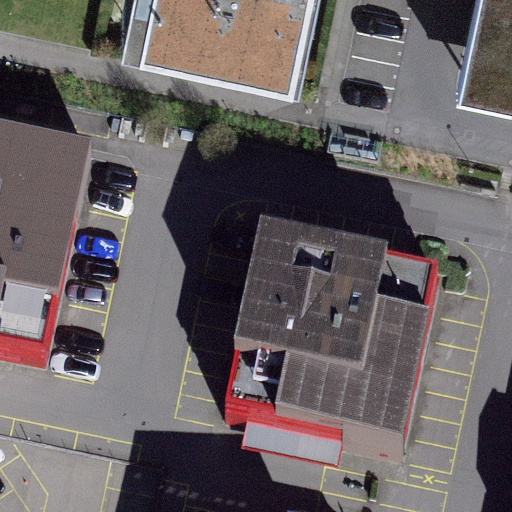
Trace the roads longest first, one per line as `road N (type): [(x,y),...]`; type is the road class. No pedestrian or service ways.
road 1 (residential): [(511,244),(0,128)]
road 2 (residential): [(442,0),(415,117),(511,138)]
road 3 (residential): [(474,511),(511,336)]
